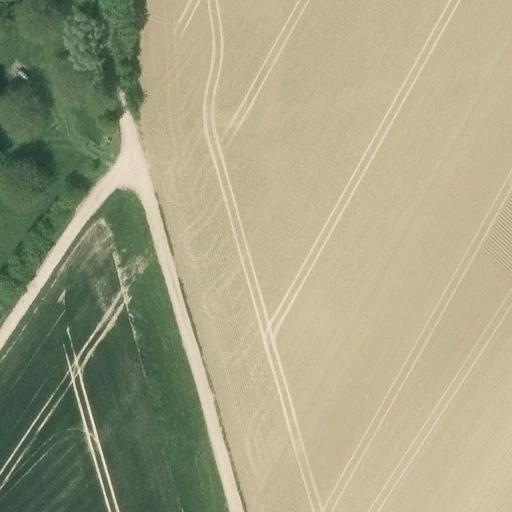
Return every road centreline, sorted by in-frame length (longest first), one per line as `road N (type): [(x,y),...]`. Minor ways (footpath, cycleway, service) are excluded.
road 1 (track): [(106,0),(123,112),(239,511)]
road 2 (track): [(0,338),(120,162),(128,128)]
